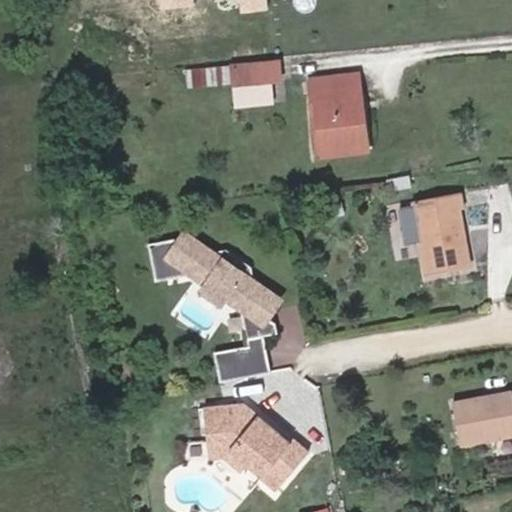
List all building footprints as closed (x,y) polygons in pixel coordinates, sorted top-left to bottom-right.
[(278,52),(246,55),(246,59),(248,77),(279,74),(278,52)] [(353,67),(311,71),(311,78),(318,149),(361,144),(362,144),(353,67)] [(402,182),(415,260),(461,253),(451,193),(456,192),(454,173),(402,182)] [(233,292),(238,324),(255,322),(269,320),(264,278),(247,266),(246,252),(221,235),(206,236),(185,219),(144,225),(149,263),(186,258),(201,269),(201,276),(209,281),(217,281),(233,292)] [(231,332),(235,364),(260,360),(255,322),(238,324),(239,331),(231,332)] [(235,364),(231,332),(205,335),(208,368),(235,364)] [(441,386),(447,428),(511,419),(511,413),(507,384),(475,388),(474,381),(441,386)] [(193,397),(198,431),(204,431),(214,430),(231,446),(236,451),(250,463),(254,458),(258,462),(255,467),(266,477),(299,438),(284,425),(281,431),(248,403),(244,406),(234,397),(237,393),(235,392),(193,397)] [(229,458),(236,451),(231,446),(214,430),(204,431),(198,431),(200,446),(215,445),(229,458)]
